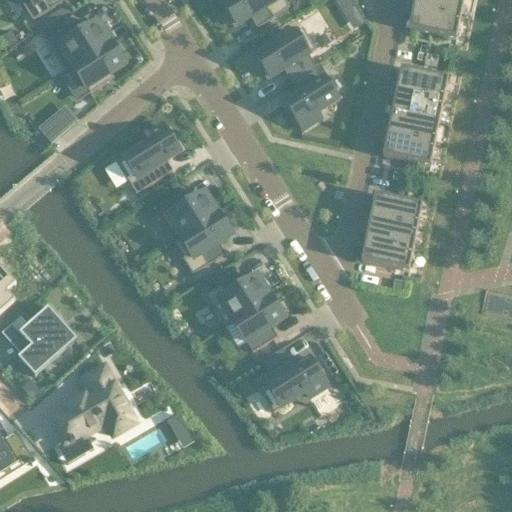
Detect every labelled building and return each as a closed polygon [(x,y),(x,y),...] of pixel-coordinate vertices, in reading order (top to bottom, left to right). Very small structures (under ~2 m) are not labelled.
[(18,0),(33,23),(66,3),(65,1),(61,4),(58,0),(18,0)] [(214,0),(221,9),(234,0),(214,0)] [(283,0),(234,0),(221,9),(234,30),(251,20),(255,17),(260,26),(256,28),(257,30),(290,9),(283,0)] [(461,20),(465,0),(415,0),(413,10),(416,11),(461,20)] [(456,42),(461,20),(416,11),(413,10),(412,18),(409,32),(430,37),(450,41),(456,42)] [(51,26),(39,33),(46,43),(68,30),(61,19),(51,26)] [(46,20),(35,27),(39,33),(51,26),(46,20)] [(68,30),(46,43),(65,75),(74,70),(115,44),(102,23),(81,36),(75,27),(79,24),(78,23),(68,30)] [(303,30),(253,61),(267,83),(284,72),(288,70),(294,80),(290,83),(291,84),(316,69),(308,57),(316,51),(303,30)] [(11,33),(1,39),(7,50),(18,44),(11,33)] [(115,44),(74,70),(90,96),(107,86),(103,81),(128,65),(115,44)] [(299,96),(282,107),(296,129),(300,126),(303,131),(320,121),(317,116),(341,100),(320,66),(316,69),(291,84),(292,86),(296,83),(303,94),(299,96)] [(6,67),(0,68),(0,84),(10,81),(6,67)] [(444,103),(448,81),(442,80),(422,76),(401,71),(398,86),(396,93),(400,94),(444,103)] [(440,125),(444,103),(400,94),(396,93),(395,102),(392,115),(440,125)] [(435,147),(440,125),(392,115),(389,128),(387,137),(391,138),(435,147)] [(59,139),(46,124),(39,130),(52,146),(59,139)] [(147,145),(116,164),(136,196),(173,173),(172,172),(168,174),(162,166),(166,163),(183,153),(169,130),(165,133),(162,128),(144,139),(147,145)] [(431,169),(435,147),(391,138),(387,137),(386,144),(383,159),(404,163),(424,167),(431,169)] [(167,219),(159,224),(173,245),(222,214),(209,193),(192,204),(188,206),(183,197),(187,195),(186,193),(161,209),(167,219)] [(372,213),(371,220),(374,221),(418,230),(423,208),(416,206),(396,202),(375,198),(372,213)] [(222,214),(173,245),(192,277),(225,256),(224,255),(220,257),(215,249),(235,236),(222,214)] [(414,252),(418,230),(374,221),(371,220),(369,228),(366,242),(369,243),(414,252)] [(409,274),(414,252),(369,243),(366,242),(365,249),(361,264),(403,273),(409,274)] [(0,267),(0,316),(15,303),(7,293),(16,285),(0,267)] [(238,277),(205,297),(225,328),(233,323),(274,297),(261,276),(244,287),(240,289),(235,280),(239,278),(238,277)] [(395,281),(393,291),(403,293),(405,283),(395,281)] [(511,296),(486,292),(481,316),(511,322),(511,296)] [(274,297),(233,323),(253,355),(276,340),(276,339),(272,341),(267,332),(288,319),(274,297)] [(31,348),(18,360),(35,379),(68,350),(75,344),(77,342),(76,340),(66,330),(48,310),(20,335),(31,348)] [(282,350),(264,362),(271,372),(289,360),(282,350)] [(271,372),(253,383),(273,415),(306,394),(309,399),(326,389),(323,384),(327,381),(313,359),(296,370),(292,372),(287,364),(291,361),(290,360),(289,360),(271,372)] [(70,415),(54,424),(66,445),(69,443),(71,447),(76,444),(74,441),(81,436),(84,440),(107,426),(114,438),(135,426),(127,413),(128,412),(121,399),(120,399),(114,390),(116,389),(105,369),(82,383),(93,402),(88,405),(85,400),(67,411),(70,415)] [(178,417),(167,423),(173,432),(184,426),(178,417)] [(0,473),(15,464),(13,461),(26,453),(15,435),(2,443),(0,438),(0,473)]
